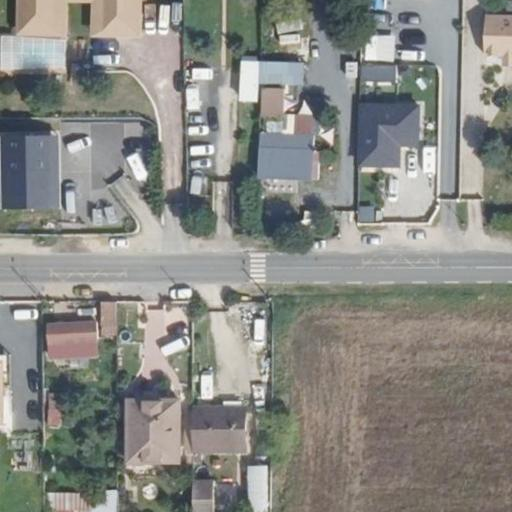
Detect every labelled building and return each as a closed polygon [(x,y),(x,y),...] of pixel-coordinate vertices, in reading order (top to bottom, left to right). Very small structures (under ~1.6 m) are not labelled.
[(142,44),(143,0),(11,0),(11,41),(64,42),(64,6),(90,6),(89,42),(142,44)] [(511,17),(486,18),(487,58),(507,57),(511,57),(511,17)] [(502,76),(511,64),(511,57),(507,57),(490,76),(502,76)] [(305,85),(304,63),(260,63),(261,84),(305,85)] [(284,117),(285,91),(262,91),(262,117),(284,117)] [(423,105),(360,104),(359,168),(402,168),(402,149),(422,150),(423,105)] [(58,137),(0,138),(0,191),(1,216),(61,214),(58,137)] [(317,179),(318,154),(308,154),(309,139),(261,137),(260,177),(317,179)] [(378,204),(359,204),(359,223),(378,223),(378,204)] [(117,329),(116,304),(100,304),(100,330),(117,329)] [(95,349),(95,323),(53,324),(53,336),(49,336),(49,349),(95,349)] [(58,414),(58,395),(48,395),(49,415),(58,414)] [(182,420),(181,395),(127,396),(128,467),(182,466),(182,420)] [(245,451),(244,406),(193,407),(193,452),(194,464),(201,464),(201,452),(245,451)] [(267,505),(265,474),(238,476),(239,506),(267,505)] [(216,511),(216,483),(196,483),(197,511),(216,511)] [(235,511),(234,484),(220,485),(221,511),(235,511)] [(109,511),(108,487),(51,488),(52,511),(109,511)]
